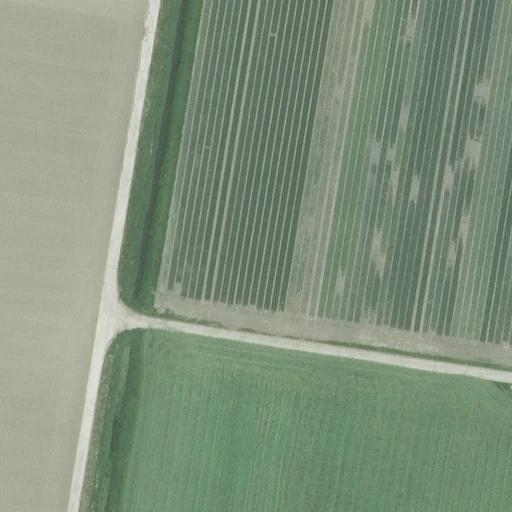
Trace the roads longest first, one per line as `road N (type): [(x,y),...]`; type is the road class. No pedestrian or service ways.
road 1 (unclassified): [(75,511),(161,0)]
road 2 (track): [(287,343),(108,317)]
